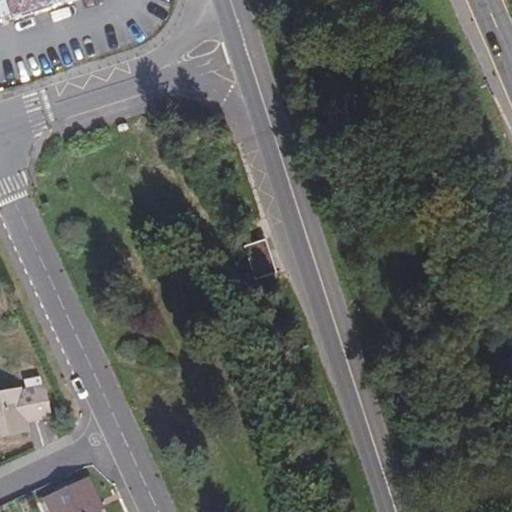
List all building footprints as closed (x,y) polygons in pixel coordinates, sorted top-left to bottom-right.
[(0,0),(0,27),(81,0),(0,0)] [(268,241),(250,247),(261,279),(279,273),(268,241)] [(21,389),(0,393),(0,436),(30,430),(27,418),(34,416),(35,420),(51,417),(45,387),(22,392),(21,389)] [(89,478),(46,499),(52,511),(98,511),(91,495),(96,493),(89,478)] [(96,493),(91,495),(98,511),(103,508),(96,493)]
